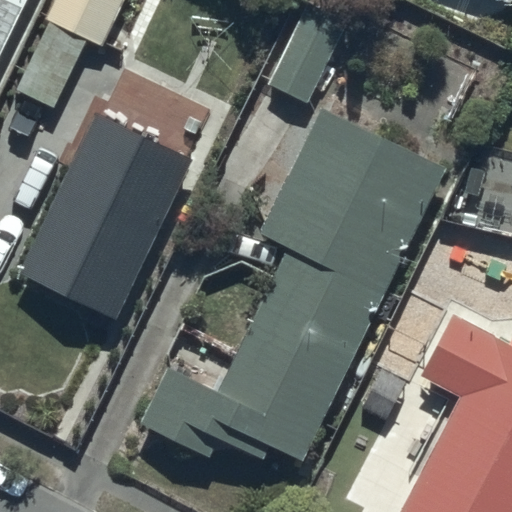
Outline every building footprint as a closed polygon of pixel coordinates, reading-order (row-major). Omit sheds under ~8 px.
[(0,0),(0,48),(23,0),(0,0)] [(14,87),(53,106),(87,34),(101,41),(121,0),(50,0),(43,15),(48,18),(14,87)] [(304,0),(266,78),(308,99),(347,20),(306,0),(304,0)] [(16,269),(116,314),(207,111),(117,70),(105,97),(96,93),(16,269)] [(270,441),(302,457),(447,160),(322,100),(261,226),(288,239),(217,386),(167,361),(139,419),(212,454),(222,435),(263,455),(270,441)] [(397,510),(400,511),(511,511),(511,340),(451,309),(418,372),(459,393),(397,510)]
